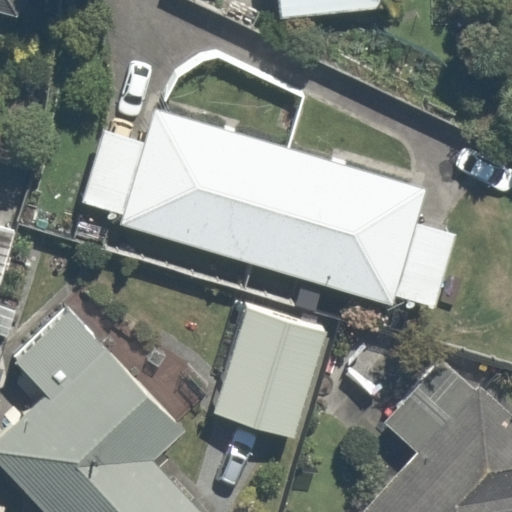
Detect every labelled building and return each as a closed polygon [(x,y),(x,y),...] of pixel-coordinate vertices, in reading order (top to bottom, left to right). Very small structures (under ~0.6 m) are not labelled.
[(270,0),(272,11),(381,3),(380,0),(270,0)] [(409,215),(421,171),(147,98),(134,145),(88,132),(73,189),(93,194),(86,217),(416,304),(438,223),(409,215)] [(0,148),(0,221),(20,154),(0,148)] [(1,348),(33,380),(0,412),(0,468),(43,511),(165,511),(223,455),(90,322),(58,290),(1,348)] [(316,319),(236,294),(203,401),(283,425),(316,319)] [(335,511),(503,511),(511,503),(511,475),(511,473),(511,420),(435,350),(374,417),(400,441),(335,511)]
